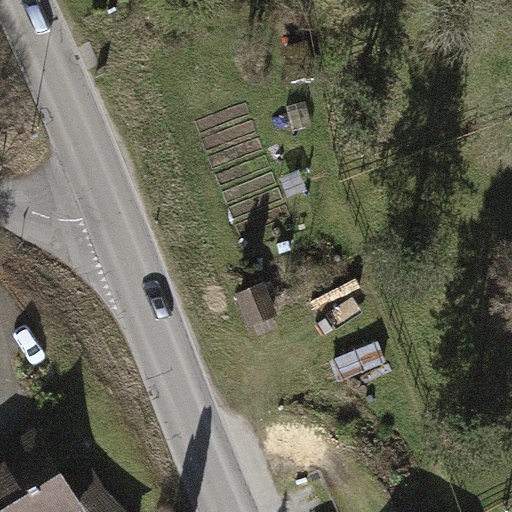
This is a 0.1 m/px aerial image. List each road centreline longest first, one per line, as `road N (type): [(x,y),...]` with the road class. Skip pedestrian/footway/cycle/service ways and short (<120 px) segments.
road 1 (tertiary): [(237,511),(117,232)]
road 2 (tertiary): [(117,232),(21,0)]
road 3 (unclassified): [(117,232),(0,203)]
